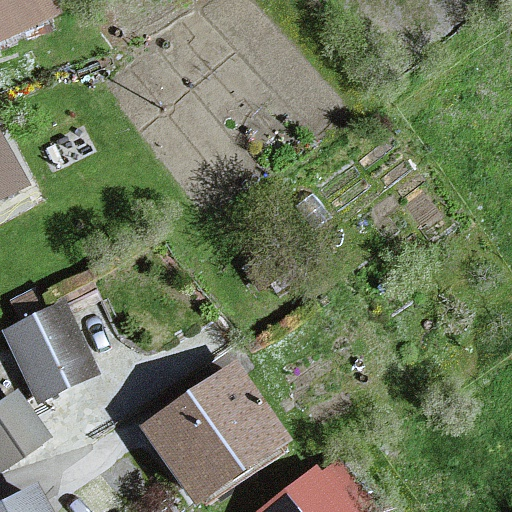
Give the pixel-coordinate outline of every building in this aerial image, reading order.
[(0,0),(0,50),(77,18),(69,0),(0,0)] [(7,108),(0,112),(0,217),(52,187),(7,108)] [(79,296),(17,328),(56,404),(118,373),(79,296)] [(259,355),(168,423),(231,506),(322,438),(259,355)] [(39,388),(0,415),(0,437),(28,477),(78,441),(39,388)] [(336,456),(265,511),(384,511),(359,481),(366,470),(355,456),(344,465),(336,456)] [(89,511),(62,470),(0,509),(0,511),(89,511)]
